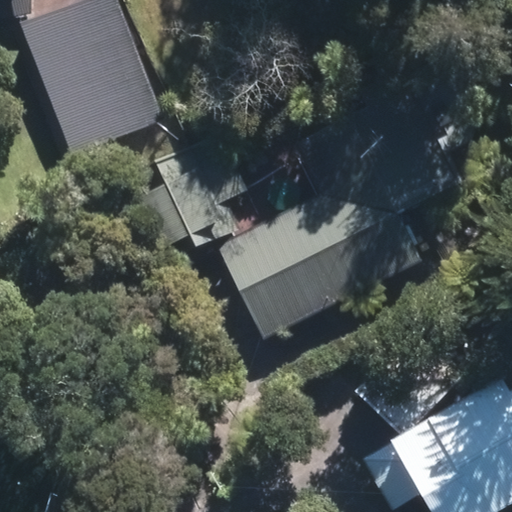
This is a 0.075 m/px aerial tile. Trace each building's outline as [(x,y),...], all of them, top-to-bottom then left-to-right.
[(116,8),(29,41),(76,161),(163,128),(116,8)] [(415,269),(393,223),(450,196),(387,62),(292,106),(341,208),(234,258),(270,335),(415,269)] [(253,224),(221,156),(117,205),(149,273),(253,224)] [(407,360),(368,400),(408,439),(447,398),(407,360)] [(511,511),(511,420),(506,410),(407,466),(433,511),(511,511)]
